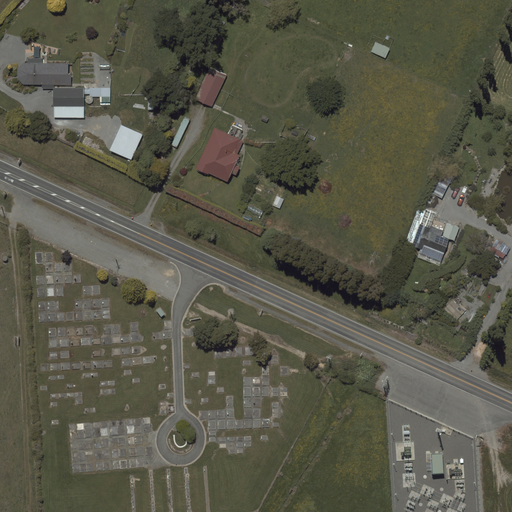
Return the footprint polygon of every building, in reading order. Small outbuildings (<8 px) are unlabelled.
[(0,53),(0,54),(11,38),(4,33),(0,39),(0,53)] [(372,38),(366,52),(385,60),(391,47),(372,38)] [(23,83),(42,83),(42,88),(54,88),(54,117),(85,117),(85,104),(93,104),(93,99),(99,99),(99,103),(111,103),(111,86),(96,86),(96,83),(70,83),(70,62),(23,62),(23,65),(19,65),(19,83),(23,83)] [(209,111),(226,73),(209,65),(192,103),(209,111)] [(241,139),(215,127),(196,167),(229,180),(241,155),(235,152),(241,139)] [(281,209),(288,197),(277,191),(271,203),(281,209)] [(248,201),(243,210),(261,219),(266,209),(248,201)] [(446,251),(451,237),(456,225),(449,222),(450,220),(438,215),(434,226),(431,225),(424,243),(420,252),(426,254),(424,259),(434,262),(435,258),(442,260),(446,251)] [(429,222),(420,218),(409,242),(418,246),(429,222)] [(509,250),(488,241),(483,252),(504,261),(509,250)] [(448,297),(439,304),(453,321),(462,313),(448,297)] [(416,419),(417,438),(434,437),(433,418),(416,419)]
